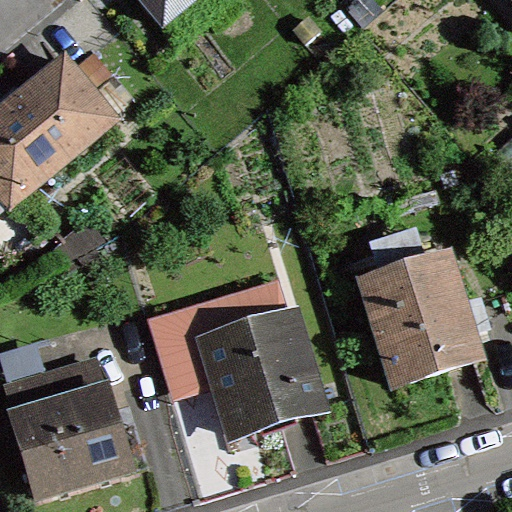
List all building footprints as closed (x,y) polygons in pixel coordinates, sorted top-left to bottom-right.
[(141,0),(164,27),(196,0),(141,0)] [(65,63),(0,115),(0,197),(10,210),(115,124),(65,63)] [(383,284),(365,289),(396,387),(442,373),(478,362),(448,264),(426,270),(415,237),(375,249),(380,264),(377,265),(383,284)] [(175,403),(222,389),(209,346),(291,322),(279,284),(150,323),(175,403)] [(222,389),(237,437),(285,423),(318,413),(291,322),(209,346),(222,389)] [(18,422),(105,396),(96,364),(9,390),(18,422)] [(109,395),(105,396),(18,422),(13,423),(36,500),(84,486),(132,472),(109,395)]
